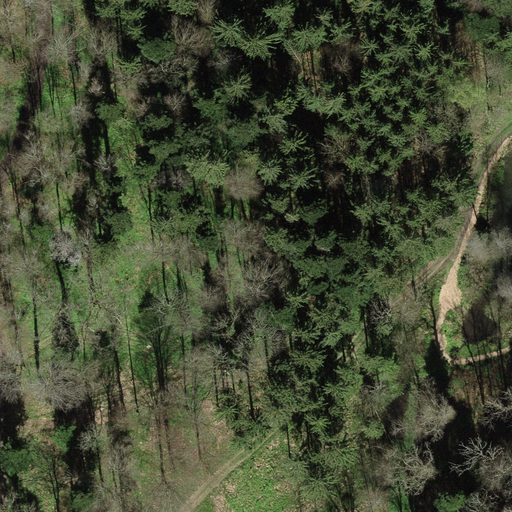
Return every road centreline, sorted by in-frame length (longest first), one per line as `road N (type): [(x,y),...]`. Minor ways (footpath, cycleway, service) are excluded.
road 1 (track): [(511,124),(494,141),(460,231),(435,268),(365,327),(186,511)]
road 2 (track): [(44,0),(36,86),(0,186)]
